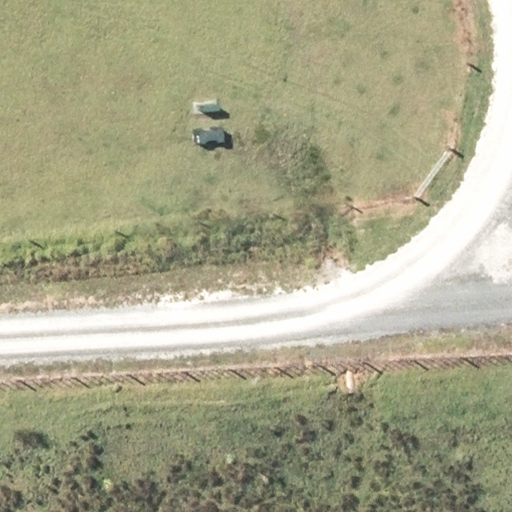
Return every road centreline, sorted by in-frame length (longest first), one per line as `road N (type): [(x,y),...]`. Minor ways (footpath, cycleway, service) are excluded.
road 1 (track): [(0,333),(511,301)]
road 2 (track): [(391,309),(489,211),(511,128)]
